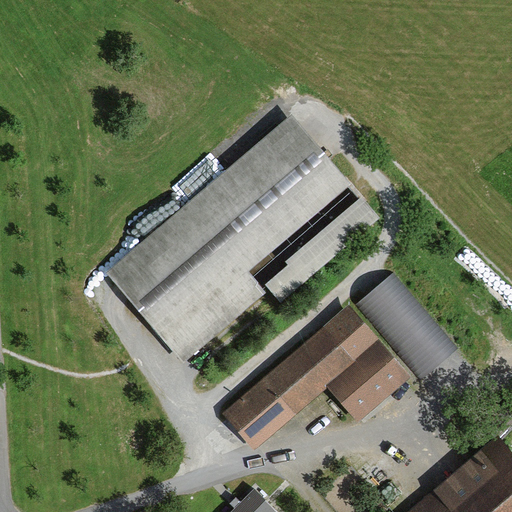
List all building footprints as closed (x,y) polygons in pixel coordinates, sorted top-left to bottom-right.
[(292,126),(114,275),(183,357),(257,294),(239,273),(343,187),(292,126)] [(406,275),(366,299),(419,384),(458,360),(406,275)] [(323,324),(219,411),(252,450),(325,390),(358,364),(351,355),(323,324)] [(358,364),(325,390),(355,427),(412,380),(375,335),(351,355),(358,364)] [(424,511),(511,511),(511,472),(496,453),(424,511)] [(268,511),(255,498),(240,511),(268,511)]
